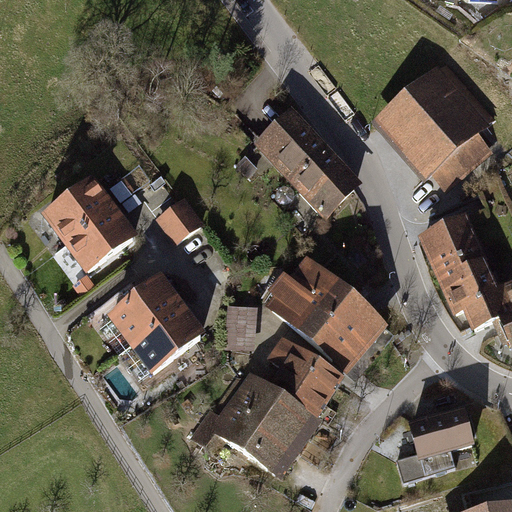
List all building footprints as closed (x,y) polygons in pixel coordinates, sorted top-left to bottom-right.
[(447,68),(386,122),(424,165),(446,191),(487,156),(473,140),(495,121),(447,68)] [(287,112),(250,147),(286,185),(323,150),(287,112)] [(322,223),(358,189),(323,150),(286,185),(322,223)] [(87,179),(35,219),(58,248),(110,208),(87,179)] [(181,200),(152,221),(172,249),(201,227),(181,200)] [(81,278),(133,239),(110,208),(58,248),(81,278)] [(511,291),(504,295),(498,298),(465,225),(423,243),(457,317),(466,313),(475,333),(496,324),(500,322),(511,349),(511,291)] [(299,260),(259,307),(342,378),(383,331),(299,260)] [(178,309),(156,279),(102,320),(124,349),(178,309)] [(178,309),(124,349),(147,379),(201,339),(178,309)] [(254,311),(225,309),(222,351),(229,351),(229,363),(247,364),(247,354),(251,355),(254,311)] [(339,384),(276,341),(260,364),(276,374),(266,389),(313,422),(339,384)] [(208,411),(187,440),(202,451),(211,438),(276,484),(318,425),(313,422),(266,389),(245,374),(215,416),(208,411)] [(461,412),(405,429),(413,457),(394,463),(401,485),(452,470),(448,456),(472,449),(461,412)]
